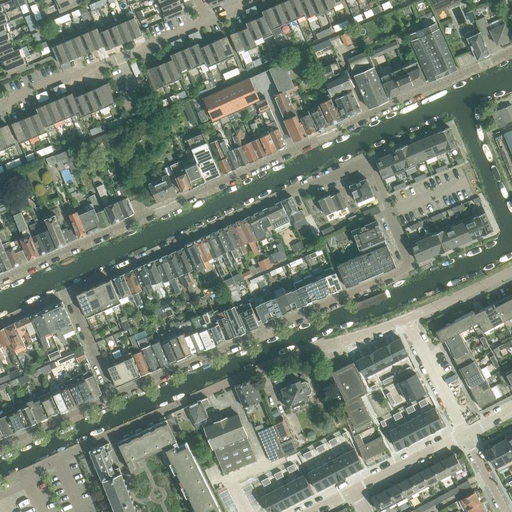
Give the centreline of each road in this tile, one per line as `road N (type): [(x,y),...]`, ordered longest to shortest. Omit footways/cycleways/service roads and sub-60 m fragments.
road 1 (residential): [(112,396),(404,270),(407,257),(383,198),(366,160),(68,291)]
road 2 (residential): [(0,279),(511,50)]
road 3 (residential): [(58,459),(316,346),(407,320)]
road 4 (residential): [(466,434),(407,320)]
road 5 (residential): [(0,103),(120,59)]
road 6 (residential): [(466,434),(354,490)]
road 7 (residential): [(0,448),(112,396)]
